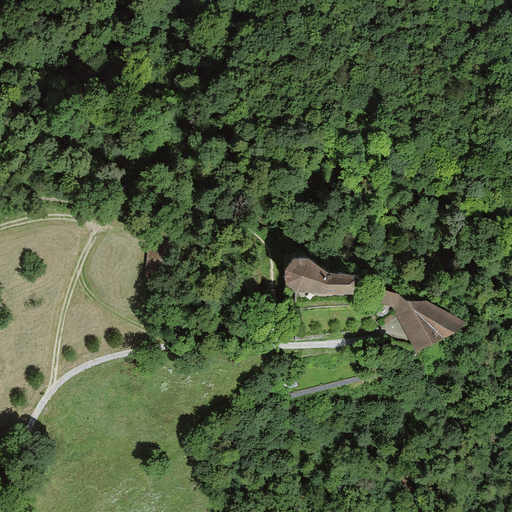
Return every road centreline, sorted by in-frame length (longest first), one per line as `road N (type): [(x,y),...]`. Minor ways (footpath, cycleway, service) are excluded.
road 1 (track): [(272,345),(264,243),(240,223),(86,150),(0,92)]
road 2 (track): [(188,345),(118,317),(90,295),(78,271)]
road 3 (track): [(78,271),(51,389)]
